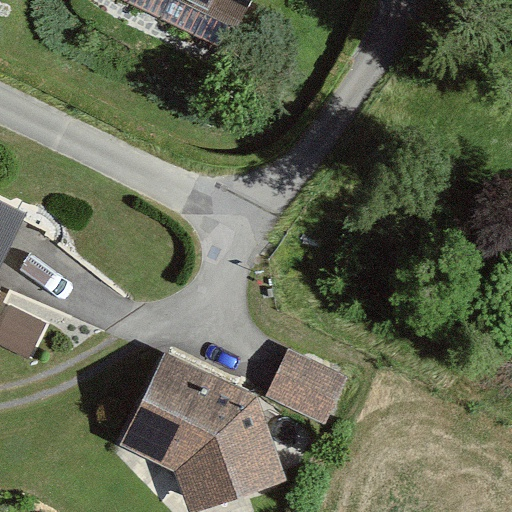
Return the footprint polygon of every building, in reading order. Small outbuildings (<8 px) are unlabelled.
[(258,0),(127,0),(230,54),(258,0)] [(0,272),(27,219),(0,205),(0,272)] [(0,349),(33,364),(48,329),(13,314),(0,344),(0,349)] [(354,382),(292,353),(270,401),(332,429),(354,382)] [(126,451),(180,478),(192,511),(212,511),(291,485),(263,402),(172,357),(126,451)]
